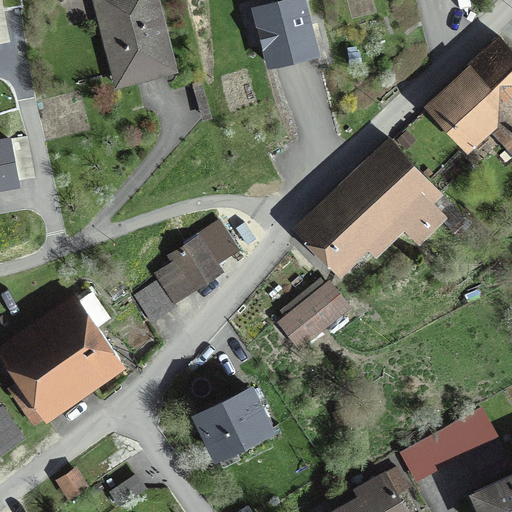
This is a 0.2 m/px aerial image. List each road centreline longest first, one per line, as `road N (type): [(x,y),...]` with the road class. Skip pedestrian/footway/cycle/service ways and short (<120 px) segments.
road 1 (residential): [(129,411),(280,250),(289,221),(511,5)]
road 2 (residential): [(0,502),(129,411)]
road 3 (residential): [(200,511),(129,411)]
